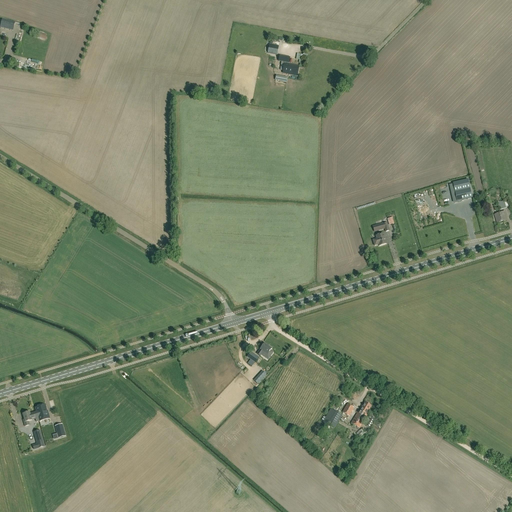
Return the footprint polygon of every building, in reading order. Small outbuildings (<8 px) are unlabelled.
[(2,19),(0,28),(13,31),(15,23),(15,22),(11,21),(2,19)] [(279,56),(279,61),(282,62),(281,65),(280,70),(283,71),(283,73),(297,76),(298,72),(297,72),(299,66),(285,63),(285,62),(289,63),(290,58),(279,56)] [(454,202),(472,198),(468,180),(453,184),(450,185),(454,202)] [(427,195),(448,191),(447,186),(426,190),(427,195)] [(509,206),(508,203),(508,201),(504,201),(504,200),(497,203),(498,209),(500,208),(501,210),(507,209),(507,207),(509,206)] [(505,212),(496,215),(495,215),(497,224),(507,221),(505,212)] [(376,236),(377,239),(373,240),(375,246),(378,245),(379,247),(387,244),(384,234),(376,236)] [(264,344),(257,355),(260,357),(263,352),(267,355),(267,356),(270,359),(274,353),(270,351),(272,349),(271,349),(272,348),(269,346),(268,347),(264,344)] [(251,352),(247,357),(256,363),(259,358),(251,352)] [(257,380),(256,379),(254,381),(257,384),(266,375),(263,373),(257,380)] [(352,424),(359,429),(367,416),(366,415),(371,407),(365,403),(360,412),(359,411),(352,424)] [(349,417),(354,408),(348,404),(343,413),(349,417)] [(45,406),(44,406),(44,405),(40,406),(41,407),(36,408),(37,413),(39,422),(50,420),(48,414),(45,406)] [(334,429),(342,416),(331,410),(324,422),(334,429)] [(34,414),(34,413),(30,414),(30,412),(23,414),(25,421),(24,421),(25,427),(30,426),(29,422),(36,420),(37,423),(39,422),(37,413),(34,414)] [(370,428),(375,419),(370,417),(365,426),(370,428)] [(45,424),(49,437),(59,434),(56,421),(45,424)] [(355,433),(358,437),(365,431),(361,427),(355,433)] [(33,432),(26,434),(28,443),(36,441),(33,432)] [(41,436),(35,438),(37,445),(39,444),(40,448),(44,447),(41,436)]
